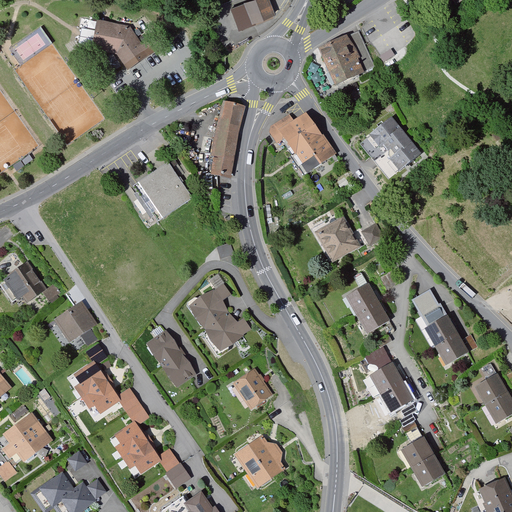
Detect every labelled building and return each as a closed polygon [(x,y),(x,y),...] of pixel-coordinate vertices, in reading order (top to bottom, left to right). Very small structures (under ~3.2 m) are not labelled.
[(269,0),(253,0),(231,9),(239,29),(275,15),(269,0)] [(130,25),(99,19),(93,48),(116,53),(127,68),(144,55),(135,42),(136,34),(130,25)] [(358,31),(318,49),(333,84),(374,67),(358,31)] [(379,53),(384,61),(396,53),(390,45),(379,53)] [(85,98),(84,125),(99,125),(99,98),(85,98)] [(243,108),(223,103),(207,172),(228,177),(243,108)] [(334,154),(305,115),(293,123),(288,117),(271,128),(270,132),(277,143),(285,139),(305,172),(334,154)] [(391,120),(361,144),(388,178),(419,154),(391,120)] [(169,162),(139,182),(164,218),(193,198),(169,162)] [(358,247),(341,218),(315,233),(331,262),(358,247)] [(376,226),(363,233),(370,246),(383,239),(376,226)] [(42,290),(25,266),(9,277),(27,302),(42,292),(47,299),(58,292),(52,283),(42,290)] [(206,331),(230,315),(221,302),(231,295),(219,276),(210,281),(215,289),(189,305),(206,331)] [(387,321),(368,286),(347,298),(367,333),(387,321)] [(466,353),(431,295),(416,304),(430,327),(425,330),(446,365),(466,353)] [(95,324),(81,303),(56,319),(70,341),(95,324)] [(237,311),(230,315),(206,331),(219,351),(250,331),(237,311)] [(150,344),(164,365),(180,354),(161,327),(153,332),(158,338),(150,344)] [(384,346),(364,356),(372,372),(392,362),(384,346)] [(107,359),(99,347),(89,353),(97,365),(107,359)] [(180,354),(164,365),(178,386),(194,375),(180,354)] [(118,402),(93,364),(76,376),(81,385),(77,388),(91,409),(97,405),(102,413),(118,402)] [(412,400),(392,366),(371,378),(391,412),(412,400)] [(271,395),(255,372),(236,385),(252,409),(271,395)] [(0,396),(10,389),(0,376),(0,396)] [(511,415),(511,402),(497,378),(477,390),(497,424),(511,415)] [(147,416),(130,391),(119,399),(137,423),(147,416)] [(50,441),(31,416),(5,435),(11,444),(4,449),(9,457),(17,451),(24,461),(50,441)] [(158,462),(133,425),(116,437),(121,445),(117,448),(131,470),(137,466),(142,474),(158,462)] [(236,456),(247,472),(279,450),(275,446),(267,445),(260,437),(236,456)] [(443,475),(422,440),(402,452),(422,487),(443,475)] [(177,464),(168,450),(157,458),(166,471),(177,464)] [(282,454),(279,450),(247,472),(257,487),(280,470),(278,465),(282,454)] [(79,453),(67,460),(74,472),(86,464),(79,453)] [(7,459),(0,465),(0,473),(5,479),(16,471),(7,459)] [(166,474),(176,489),(191,478),(181,464),(166,474)] [(77,511),(104,493),(96,483),(85,491),(81,485),(73,491),(61,475),(34,495),(45,511),(54,505),(59,511),(77,511)] [(511,511),(511,496),(505,482),(481,494),(489,511),(511,511)] [(215,511),(201,492),(184,505),(188,511),(215,511)]
